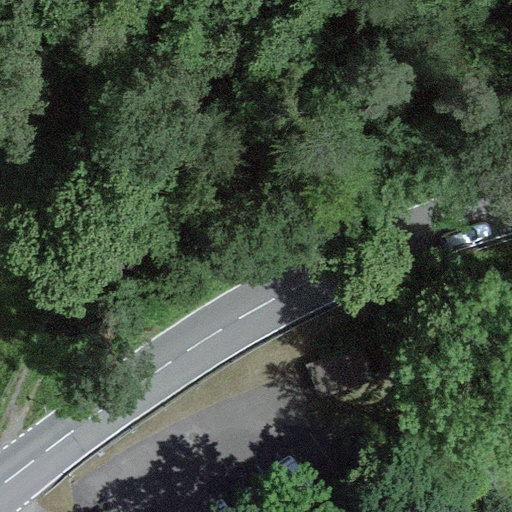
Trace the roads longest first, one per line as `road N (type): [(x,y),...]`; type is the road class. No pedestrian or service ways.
road 1 (secondary): [(0,483),(193,347),(299,286),(511,206)]
road 2 (track): [(0,483),(43,348),(247,0)]
